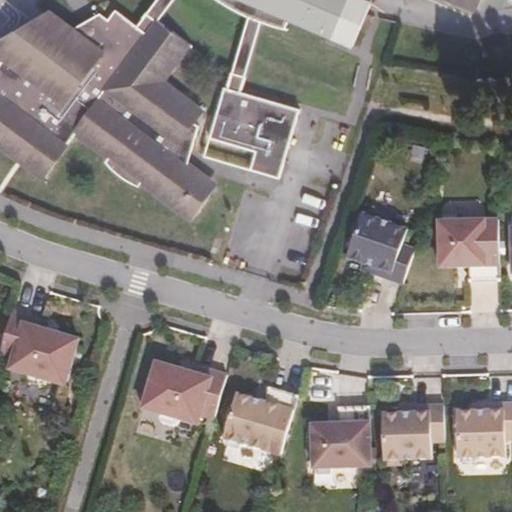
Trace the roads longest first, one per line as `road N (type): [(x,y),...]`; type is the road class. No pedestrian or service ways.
road 1 (residential): [(511,343),(395,348),(344,341),(0,235)]
road 2 (unknown): [(307,131),(257,318)]
